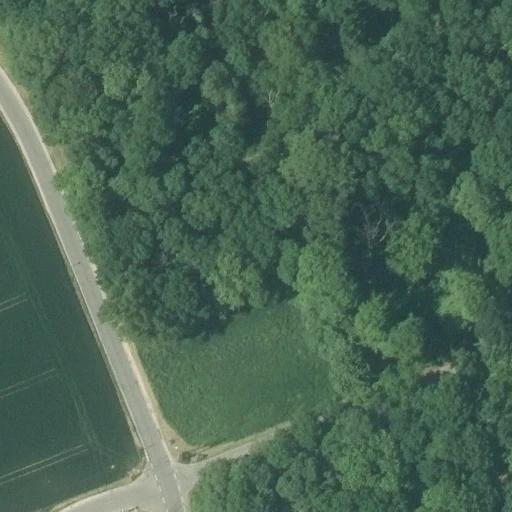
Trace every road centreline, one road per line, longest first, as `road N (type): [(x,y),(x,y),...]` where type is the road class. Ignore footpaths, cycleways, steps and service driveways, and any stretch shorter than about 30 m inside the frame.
road 1 (tertiary): [(168,485),(0,87)]
road 2 (unclassified): [(168,485),(511,351)]
